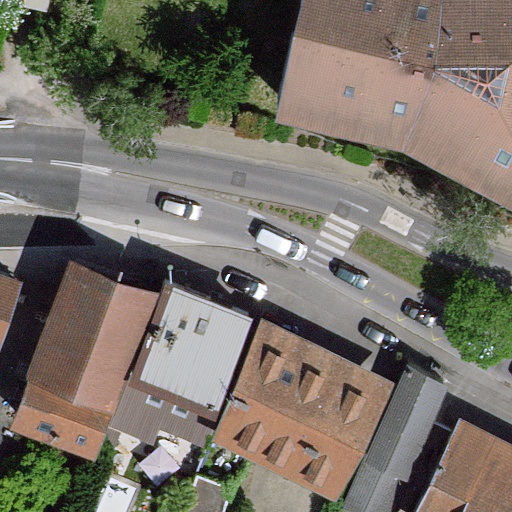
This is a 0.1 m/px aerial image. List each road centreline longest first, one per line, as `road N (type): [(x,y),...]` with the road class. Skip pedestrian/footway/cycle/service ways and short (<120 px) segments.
road 1 (tertiary): [(511,271),(397,220),(306,193),(81,163)]
road 2 (tertiary): [(226,222),(350,273),(511,362)]
road 3 (residential): [(0,222),(226,222)]
road 4 (tertiary): [(81,163),(226,222)]
